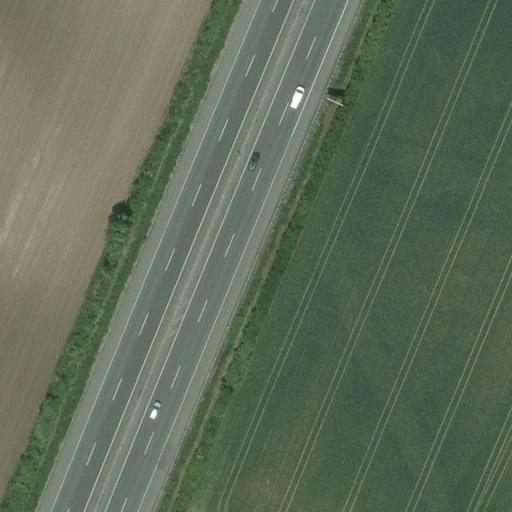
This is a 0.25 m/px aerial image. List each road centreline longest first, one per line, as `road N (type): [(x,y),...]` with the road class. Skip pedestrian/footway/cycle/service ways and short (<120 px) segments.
road 1 (motorway): [(281,0),(69,511)]
road 2 (motorway): [(124,511),(330,0)]
